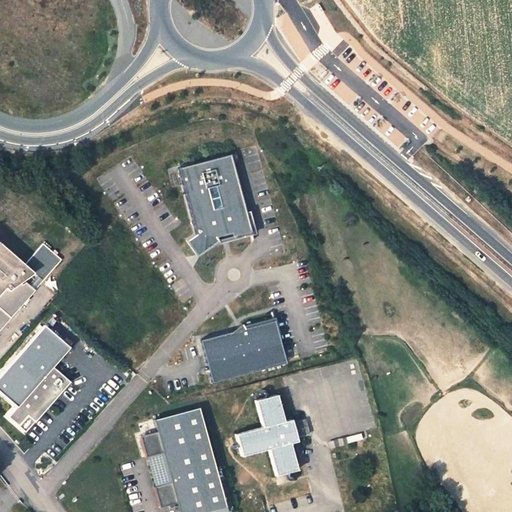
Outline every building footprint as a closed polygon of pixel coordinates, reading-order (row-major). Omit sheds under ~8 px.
[(242,225),(220,148),(168,162),(181,206),(178,234),(188,248),(208,234),(205,231),(222,227),(223,230),(242,225)] [(34,237),(18,255),(0,238),(0,327),(33,290),(23,280),(35,271),(43,279),(59,259),(34,237)] [(281,355),(269,313),(240,321),(238,317),(227,325),(196,333),(208,376),(281,355)] [(44,324),(0,374),(0,393),(15,407),(8,415),(28,434),(73,383),(57,369),(74,349),(44,324)] [(258,444),(265,472),(287,466),(279,439),(287,436),(281,414),(273,416),(266,389),(245,395),(252,422),(225,429),(232,452),(258,444)] [(185,511),(220,503),(192,401),(147,414),(150,426),(134,431),(139,452),(143,451),(151,481),(148,481),(153,502),(170,498),(173,511),(185,511)] [(300,433),(294,411),(281,414),(287,436),(300,433)]
